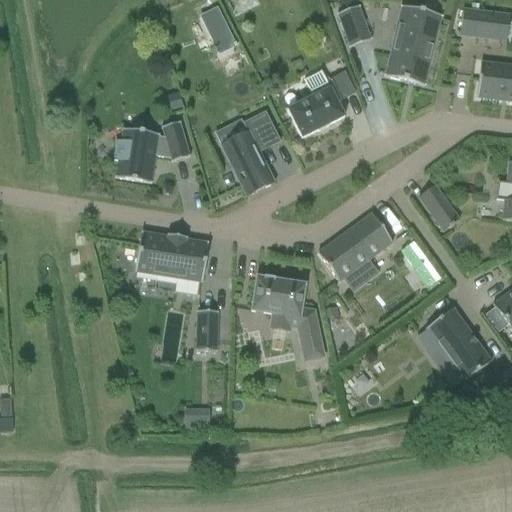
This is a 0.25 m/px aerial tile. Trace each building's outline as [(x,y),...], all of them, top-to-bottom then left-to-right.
[(348,49),(349,50),(370,43),(369,42),(358,10),(358,9),(336,17),(337,18),(349,49),(348,49)] [(384,79),(423,89),(424,88),(423,87),(440,20),(440,19),(401,9),(400,10),(401,10),(384,78),(384,79)] [(216,10),(199,19),(213,47),(230,38),(216,10)] [(506,44),(509,17),(462,12),(459,38),(506,44)] [(511,68),(480,65),(476,100),(511,104),(511,68)] [(320,73),(303,82),(312,99),(286,112),(301,141),(317,133),(317,134),(328,129),(327,128),(344,120),(336,105),(341,103),(339,99),(330,83),(326,85),(320,73)] [(222,150),(221,151),(232,171),(238,185),(246,200),(273,186),(274,186),(255,149),(276,138),(279,144),(277,145),(277,146),(280,144),(265,114),(243,125),(248,134),(238,139),(240,142),(223,151),(222,150)] [(122,133),(120,144),(115,143),(112,163),(117,163),(115,180),(114,179),(114,181),(151,187),(151,185),(150,185),(155,159),(170,161),(171,163),(170,164),(170,165),(189,159),(189,158),(188,158),(179,126),(180,126),(179,125),(160,130),(161,132),(162,131),(164,140),(158,139),(159,137),(121,132),(121,133),(122,133)] [(497,185),(495,202),(504,203),(501,223),(511,224),(511,165),(508,165),(506,186),(497,185)] [(434,188),(418,200),(427,213),(428,213),(443,201),(434,188)] [(370,217),(317,255),(338,285),(392,246),(370,217)] [(166,239),(140,235),(134,274),(201,285),(207,246),(186,242),(186,241),(167,238),(166,239)] [(250,312),(250,313),(272,317),(269,331),(288,334),(289,329),(297,330),(300,347),(309,345),(307,333),(316,331),(313,314),(300,312),(303,289),(304,289),(304,288),(273,283),(273,282),(274,281),(263,279),(263,281),(263,282),(255,280),(255,282),(256,282),(251,312),(250,312)] [(511,292),(492,307),(511,335),(511,292)] [(336,310),(323,312),(325,320),(337,318),(336,310)] [(425,333),(419,337),(429,350),(426,352),(440,371),(448,364),(462,383),(462,384),(491,364),(490,363),(453,313),(452,311),(424,332),(425,333)] [(217,315),(197,314),(195,354),(215,355),(217,315)] [(184,411),(184,432),(208,433),(208,411),(184,411)] [(11,421),(0,421),(0,435),(12,435),(12,434),(11,421)]
